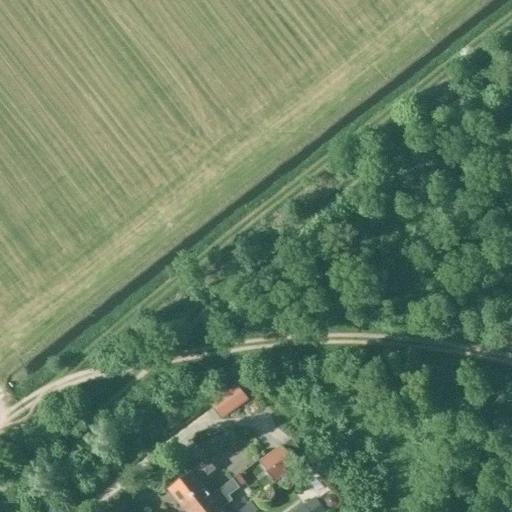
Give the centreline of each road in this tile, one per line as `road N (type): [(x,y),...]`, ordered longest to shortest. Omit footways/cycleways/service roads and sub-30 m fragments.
road 1 (track): [(511,18),(168,285),(50,390)]
road 2 (track): [(0,422),(69,383),(251,344),(351,340),(511,359)]
